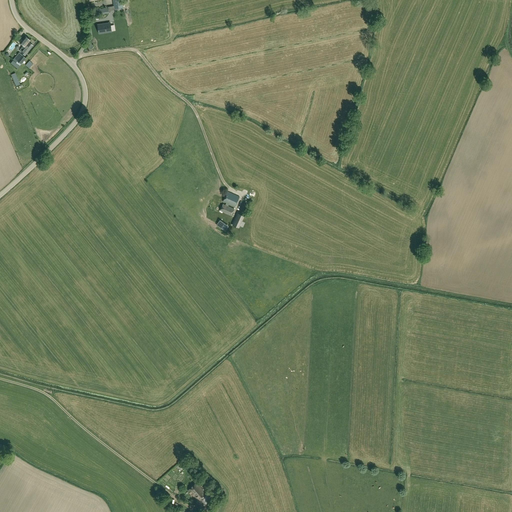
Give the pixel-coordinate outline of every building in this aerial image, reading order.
[(113,0),(115,9),(123,7),(121,0),(113,0)] [(110,22),(98,24),(99,33),(111,31),(110,22)] [(22,39),(19,42),(23,45),(19,50),(25,55),(33,45),(29,42),(31,40),(26,36),(23,40),(22,39)] [(19,52),(14,58),(17,60),(18,61),(21,64),(26,58),(22,55),(19,52)] [(239,197),(227,191),(223,201),(226,203),(225,205),(223,204),(220,211),(231,216),(234,209),(228,206),(229,204),(235,207),(239,197)] [(244,216),(238,213),(232,225),(238,228),(244,216)] [(206,494),(196,483),(188,490),(191,494),(192,494),(198,501),(206,494)]
